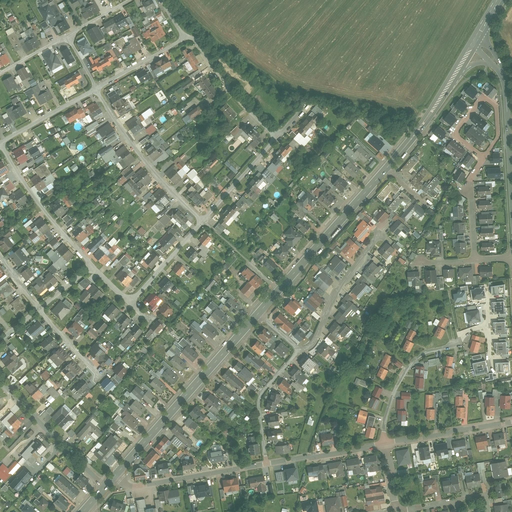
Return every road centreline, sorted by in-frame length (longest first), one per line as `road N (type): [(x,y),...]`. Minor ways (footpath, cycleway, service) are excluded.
road 1 (secondary): [(258,313),(115,475)]
road 2 (secondary): [(385,169),(258,313)]
road 3 (residential): [(202,220),(152,169),(94,87)]
road 4 (residential): [(384,443),(390,400),(411,362),(487,325)]
road 5 (tertiary): [(473,43),(503,76),(511,190)]
road 6 (residential): [(265,464),(138,485),(115,475)]
road 7 (secondary): [(473,43),(385,169)]
road 8 (residential): [(0,143),(92,265)]
road 9 (residential): [(104,487),(0,378)]
road 10 (residential): [(298,350),(314,341),(340,285),(378,236)]
road 11 (residential): [(183,38),(275,137)]
road 12 (residential): [(511,421),(384,443)]
road 13 (residential): [(298,350),(259,400),(265,464)]
road 14 (residential): [(496,138),(495,106),(484,98),(456,130),(484,157)]
road 15 (residential): [(384,443),(265,464)]
